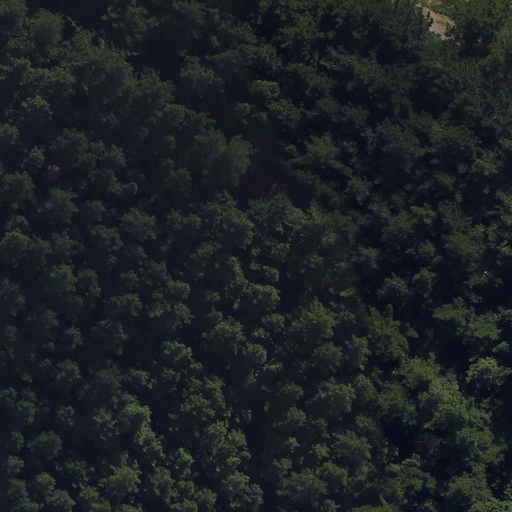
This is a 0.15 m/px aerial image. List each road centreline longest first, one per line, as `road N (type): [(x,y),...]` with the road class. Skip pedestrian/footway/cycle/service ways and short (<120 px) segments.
road 1 (track): [(0,12),(22,17),(202,139),(408,345),(511,478)]
road 2 (track): [(511,112),(418,24),(422,0)]
